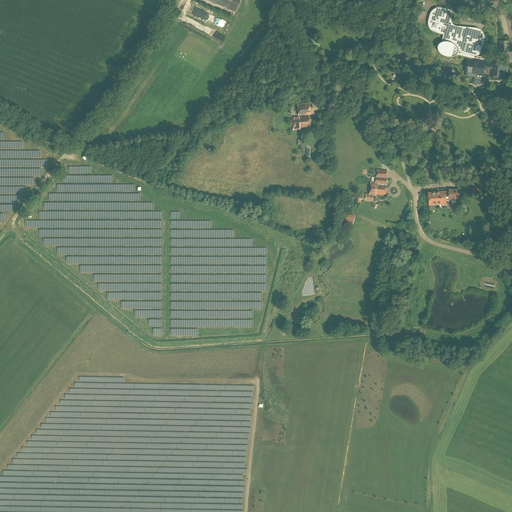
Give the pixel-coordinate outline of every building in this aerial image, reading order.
[(207,0),(236,12),(240,0),(207,0)] [(428,23),(428,24),(428,25),(429,27),(429,28),(430,30),(432,31),(434,32),(443,35),(441,43),(440,43),(439,44),(439,45),(438,46),(438,47),(438,48),(438,49),(438,50),(439,51),(439,52),(440,52),(440,53),(441,54),(442,55),(443,55),(445,56),(446,57),(448,57),(450,57),(452,57),(453,57),(455,56),(456,55),(457,54),(474,59),(474,57),(475,56),(476,56),(477,56),(478,56),(479,55),(480,55),(480,54),(481,54),(481,53),(481,52),(482,48),(484,40),(484,39),(484,38),(484,37),(484,36),(484,35),(484,34),(483,34),(483,33),(482,32),(482,31),(481,31),(481,30),(480,30),(480,29),(479,29),(478,29),(477,28),(476,28),(475,28),(457,26),(456,26),(455,26),(454,25),(453,27),(449,26),(451,19),(452,17),(452,16),(452,15),(452,14),(452,13),(451,12),(451,11),(450,11),(450,10),(449,10),(448,9),(447,9),(446,9),(443,8),(441,7),(438,8),(435,8),(433,9),(432,11),(431,13),(430,14),(430,15),(430,16),(430,17),(432,17),(431,19),(431,21),(429,21),(428,21),(428,23)] [(509,42),(501,42),(501,51),(509,51),(509,42)] [(467,59),(465,74),(467,74),(467,75),(473,76),(473,75),(475,75),(475,77),(474,84),(482,85),(483,78),(482,78),(483,76),(484,74),(488,75),(488,76),(493,76),(501,77),(504,78),(506,78),(506,76),(508,77),(509,66),(491,63),(491,62),(486,61),(486,62),(467,59)] [(298,116),(310,114),(309,103),(297,105),(298,116)] [(293,130),(300,129),(300,128),(310,127),(309,117),(296,118),(292,118),(293,130)] [(310,157),(312,141),(301,140),(300,148),(306,149),(305,157),(310,157)] [(386,196),(388,178),(386,178),(387,171),(378,170),(377,177),(378,177),(378,183),(371,182),(370,194),(366,194),(366,200),(373,201),(373,196),(376,196),(376,195),(386,196)] [(481,186),(471,188),(472,195),(482,193),(481,186)] [(459,200),(460,190),(457,190),(449,190),(449,192),(429,193),(430,205),(446,204),(446,201),(451,200),(451,199),(459,200)] [(363,200),(364,195),(356,194),(355,203),(361,204),(362,200),(363,200)] [(353,224),(355,216),(346,214),(344,222),(353,224)]
